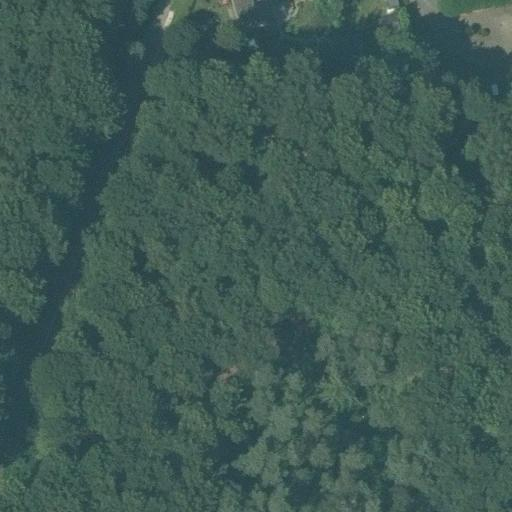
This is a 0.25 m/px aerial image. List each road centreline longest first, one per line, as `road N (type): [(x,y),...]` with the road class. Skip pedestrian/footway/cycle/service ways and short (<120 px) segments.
road 1 (track): [(194,511),(264,382),(314,330),(506,177)]
road 2 (unclassified): [(162,0),(0,412)]
road 3 (track): [(146,39),(450,110),(488,144),(511,185)]
road 4 (track): [(314,330),(76,234)]
